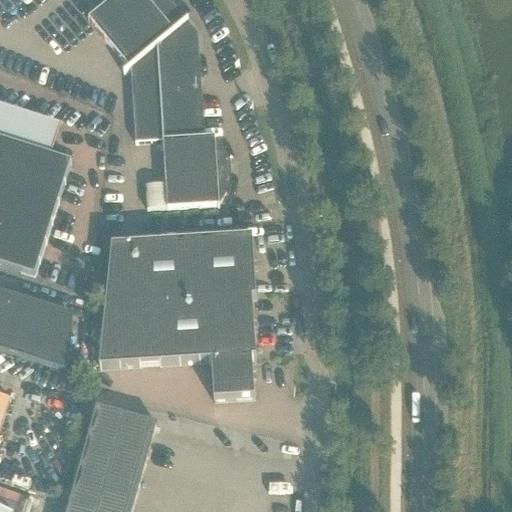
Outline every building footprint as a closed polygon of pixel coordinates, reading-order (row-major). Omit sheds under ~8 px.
[(101,12),(88,22),(129,71),(123,76),(124,77),(130,72),(135,145),(162,143),(165,188),(145,189),(147,213),(217,208),(219,210),(219,204),(222,199),(225,194),(227,189),(228,183),(228,177),(228,169),(225,158),(222,153),(219,148),(215,144),(214,138),(213,138),(213,140),(203,141),(197,37),(186,25),(192,20),(192,19),(186,24),(165,0),(95,0),(97,6),(101,12)] [(0,142),(51,159),(53,159),(63,127),(0,107),(0,142)] [(0,142),(0,268),(34,279),(71,165),(53,159),(51,159),(0,142)] [(105,310),(252,301),(256,301),(252,240),(111,249),(105,310)] [(0,352),(65,373),(71,321),(0,298),(0,352)] [(252,361),(256,361),(252,301),(105,310),(99,371),(211,364),(252,361)] [(254,401),(252,361),(211,364),(213,404),(254,401)] [(95,410),(75,484),(67,511),(132,511),(156,426),(95,410)]
